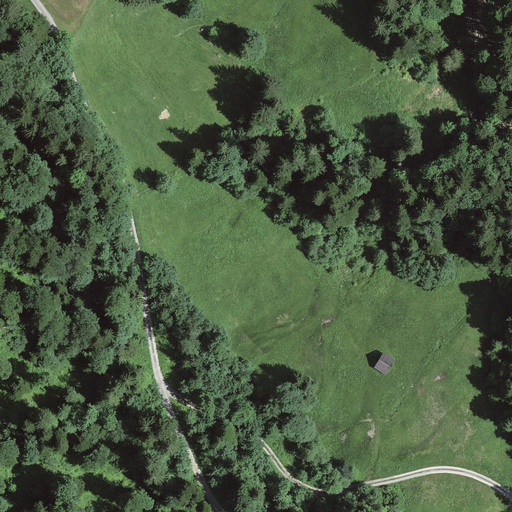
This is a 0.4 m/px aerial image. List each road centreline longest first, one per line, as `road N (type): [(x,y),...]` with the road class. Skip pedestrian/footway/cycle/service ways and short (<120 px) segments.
road 1 (track): [(33,0),(114,165),(132,219),(166,402),(222,511)]
road 2 (track): [(161,381),(186,402),(248,429),(301,485),(343,489),(435,469),(511,495)]
